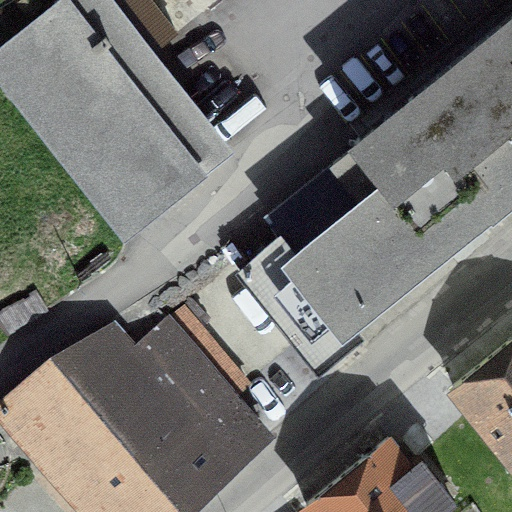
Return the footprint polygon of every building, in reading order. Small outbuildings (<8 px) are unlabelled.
[(70,0),(0,60),(0,64),(143,229),(222,161),(82,0),(70,0)] [(317,256),(368,324),(511,215),(511,22),(374,127),(416,182),(317,256)] [(8,412),(104,511),(189,511),(255,450),(118,307),(8,412)] [(511,353),(469,386),(511,440),(511,353)] [(320,503),(328,511),(475,511),(402,430),(320,503)]
